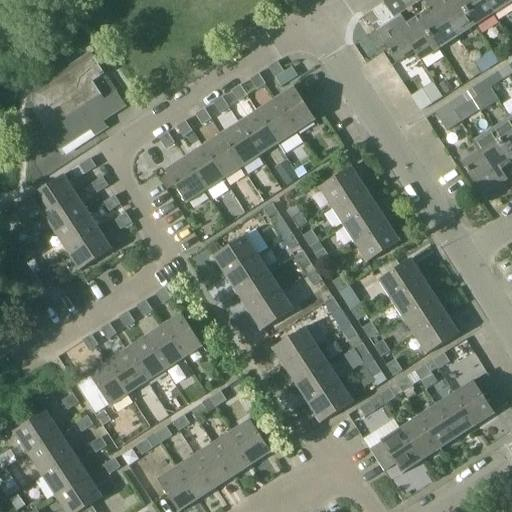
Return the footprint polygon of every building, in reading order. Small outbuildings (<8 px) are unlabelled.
[(407,12),(417,5),(414,0),(409,0),(402,5),(407,12)] [(419,20),(439,51),(457,39),(432,0),(429,0),(425,3),(431,12),(419,20)] [(432,0),(457,39),(475,28),(457,0),(449,0),(443,4),(440,0),(432,0)] [(457,0),(475,28),(493,16),(483,0),(457,0)] [(483,0),(493,16),(511,4),(508,0),(483,0)] [(381,23),(373,12),(366,17),(373,28),(381,23)] [(415,54),(421,63),(439,51),(419,20),(407,27),(402,18),(395,22),(415,54)] [(397,66),(415,54),(395,22),(368,40),(377,53),(385,48),(390,55),(388,56),(391,60),(393,59),(397,66)] [(108,131),(103,124),(126,109),(91,55),(33,92),(32,104),(36,110),(33,112),(59,153),(92,132),(96,138),(108,131)] [(284,74),(277,62),(267,68),(275,80),(284,74)] [(470,73),(474,79),(480,75),(476,69),(470,73)] [(505,80),(499,72),(485,82),(490,89),(505,80)] [(265,86),(258,74),(249,80),(256,92),(265,86)] [(414,96),(424,111),(446,97),(436,81),(414,96)] [(471,91),(476,98),(490,89),(485,82),(471,91)] [(247,98),(240,86),(230,92),(238,103),(247,98)] [(295,90),(276,102),(296,135),(315,123),(295,90)] [(468,103),(463,96),(448,105),(453,113),(454,112),(468,103)] [(220,115),(229,109),(222,98),(212,104),(220,115)] [(276,102),(258,114),(278,147),(296,135),(276,102)] [(440,122),(446,132),(461,123),(454,112),(453,113),(448,105),(434,114),(440,122)] [(195,115),(202,126),(211,120),(204,109),(195,115)] [(260,158),(278,147),(258,114),(239,126),(260,158)] [(511,124),(510,121),(492,133),(511,163),(511,124)] [(182,139),(192,133),(185,122),(175,128),(182,139)] [(260,158),(239,126),(221,138),(242,170),(260,158)] [(174,144),(167,133),(158,139),(165,150),(174,144)] [(500,185),(506,181),(501,173),(511,165),(511,163),(492,133),(473,145),(479,154),(500,185)] [(221,138),(203,150),(223,182),(242,170),(221,138)] [(185,161),(205,193),(223,182),(203,150),(185,161)] [(461,166),(482,197),(500,185),(479,154),(461,166)] [(79,166),(85,175),(96,168),(90,159),(79,166)] [(166,174),(186,206),(205,193),(185,161),(166,174)] [(351,170),(320,190),(332,209),(363,189),(351,170)] [(64,178),(32,199),(44,218),(76,197),(64,178)] [(108,187),(102,178),(91,185),(97,194),(108,187)] [(375,207),(363,189),(332,209),(344,227),(375,207)] [(88,215),(76,197),(44,218),(55,236),(88,215)] [(121,206),(114,197),(103,204),(109,213),(121,206)] [(280,217),(272,205),(263,211),(270,223),(280,217)] [(387,225),(375,207),(344,227),(356,245),(387,225)] [(307,225),(300,213),(290,219),(298,230),(307,225)] [(88,215),(55,236),(67,254),(100,234),(88,215)] [(132,224),(126,215),(115,222),(120,231),(132,224)] [(400,244),(387,225),(356,245),(369,264),(400,244)] [(319,243),(312,232),(302,237),(310,249),(319,243)] [(79,273),(112,253),(100,234),(67,254),(79,273)] [(298,246),(291,234),(282,240),(289,252),(298,246)] [(245,238),(213,259),(226,278),(258,257),(245,238)] [(331,262),(323,250),(314,255),(322,268),(331,262)] [(303,252),(293,258),(301,269),(310,264),(303,252)] [(258,257),(226,278),(238,296),(269,275),(258,257)] [(410,262),(379,282),(392,301),(423,281),(410,262)] [(322,282),(315,271),(305,277),(312,288),(322,282)] [(269,275),(238,296),(250,315),(281,294),(269,275)] [(348,289),(341,278),(332,284),(339,295),(348,289)] [(435,299),(423,281),(392,301),(403,319),(435,299)] [(155,295),(162,306),(172,300),(164,289),(155,295)] [(294,313),(281,294),(250,315),(262,334),(294,313)] [(340,310),(332,299),(323,304),(331,316),(340,310)] [(446,317),(435,299),(403,319),(415,337),(446,317)] [(152,312),(145,301),(136,307),(143,318),(152,312)] [(366,316),(359,305),(350,311),(357,322),(366,316)] [(135,323),(127,312),(118,318),(125,330),(135,323)] [(181,317),(162,329),(183,361),(202,349),(181,317)] [(459,336),(446,317),(415,337),(428,356),(459,336)] [(117,333),(109,324),(99,330),(106,340),(117,333)] [(378,335),(371,324),(361,330),(369,341),(378,335)] [(358,337),(350,326),(341,332),(348,343),(358,337)] [(144,341),(165,373),(183,361),(162,329),(144,341)] [(305,330),(273,351),(285,370),(317,349),(305,330)] [(99,345),(92,335),(82,342),(88,352),(99,345)] [(144,341),(126,353),(147,385),(165,373),(144,341)] [(390,354),(382,341),(373,347),(381,359),(390,354)] [(370,356),(362,345),(353,351),(361,362),(370,356)] [(329,367),(317,349),(285,370),(297,388),(329,367)] [(108,365),(128,396),(147,385),(126,353),(108,365)] [(449,364),(444,354),(433,362),(439,371),(449,364)] [(402,372),(395,361),(385,367),(393,378),(402,372)] [(382,374),(374,363),(365,369),(372,380),(382,374)] [(110,409),(128,396),(108,365),(89,377),(110,409)] [(431,376),(426,366),(414,373),(420,382),(431,376)] [(329,367),(297,388),(309,406),(341,386),(329,367)] [(413,387),(407,378),(396,385),(401,394),(413,387)] [(473,383),(454,395),(475,428),(494,416),(473,383)] [(353,405),(341,386),(309,406),(321,425),(353,405)] [(395,399),(389,389),(378,397),(383,406),(395,399)] [(226,402),(220,392),(209,400),(215,409),(226,402)] [(61,402),(67,412),(78,404),(72,395),(61,402)] [(475,428),(454,395),(436,407),(457,439),(475,428)] [(358,410),(365,418),(376,411),(370,402),(358,410)] [(208,414),(202,405),(190,412),(196,422),(208,414)] [(436,407),(418,419),(439,451),(457,439),(436,407)] [(47,414),(15,435),(29,457),(61,436),(47,414)] [(190,426),(183,416),(172,423),(178,433),(190,426)] [(93,427),(87,417),(76,423),(81,433),(93,427)] [(439,451),(418,419),(400,431),(420,463),(439,451)] [(250,422),(231,435),(252,467),(271,455),(250,422)] [(172,437),(166,428),(154,435),(161,444),(172,437)] [(381,443),(401,475),(420,463),(400,431),(381,443)] [(231,435),(213,446),(233,479),(252,467),(231,435)] [(61,436),(29,457),(43,478),(74,457),(61,436)] [(107,447),(101,438),(89,445),(95,455),(107,447)] [(153,449),(146,440),(135,448),(141,456),(153,449)] [(233,479),(213,446),(194,458),(215,490),(233,479)] [(43,478),(56,499),(88,478),(74,457),(43,478)] [(215,490),(194,458),(176,470),(197,502),(215,490)] [(120,468),(114,460),(103,467),(109,476),(120,468)] [(0,485),(8,498),(22,490),(9,468),(0,472),(0,485)] [(157,482),(176,511),(181,511),(197,502),(176,470),(157,482)] [(64,511),(84,511),(102,500),(88,478),(56,499),(64,511)]
